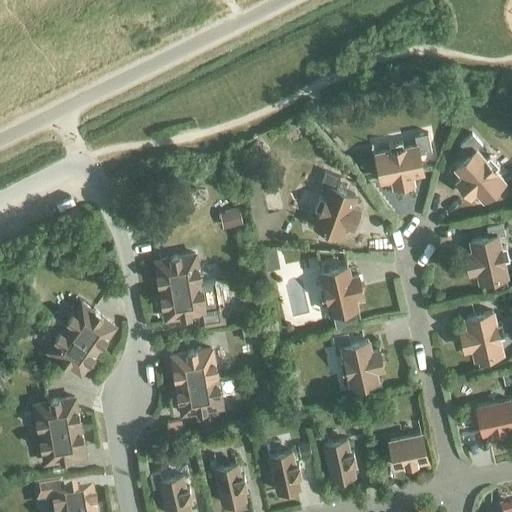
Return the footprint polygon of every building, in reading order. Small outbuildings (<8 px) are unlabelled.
[(423,171),(419,153),(431,151),(428,132),(414,135),(416,145),(403,147),(402,142),(389,144),(390,150),(376,153),(381,179),(392,177),(394,185),(413,182),(411,173),(423,171)] [(485,160),(476,149),(481,144),(472,133),(460,144),(469,154),(456,167),(463,175),(457,181),(469,195),(476,190),(484,199),(504,181),(494,170),(499,166),(490,156),(485,160)] [(256,142),(245,153),(255,163),(266,153),(256,142)] [(355,194),(336,187),(340,176),(325,171),(321,182),(329,186),(325,198),(319,197),(314,209),(320,212),(315,225),(340,234),(344,223),(352,226),(359,208),(351,205),(355,194)] [(240,209),(220,212),(222,228),(242,224),(240,209)] [(500,247),(497,235),(504,233),(502,221),(486,224),(489,235),(471,239),(473,251),(465,253),(469,271),(478,269),(480,281),(506,275),(503,261),(504,261),(509,260),(506,246),(501,247),(500,247)] [(280,267),(275,246),(261,247),(266,271),(280,267)] [(161,289),(200,282),(199,276),(200,276),(198,267),(197,267),(195,253),(180,256),(180,255),(171,256),(171,258),(155,260),(158,274),(157,274),(158,283),(159,283),(161,289)] [(327,299),(331,313),(357,307),(354,295),(362,293),(358,275),(350,276),(347,265),(321,271),(324,285),(318,286),(322,300),(327,299)] [(222,304),(204,307),(203,297),(204,297),(202,288),(201,289),(200,282),(161,289),(162,295),(161,296),(162,305),(163,304),(166,318),(181,315),(181,316),(190,315),(190,314),(197,312),(199,327),(225,323),(222,304)] [(65,326),(97,349),(101,344),(102,344),(107,337),(106,336),(114,325),(102,316),(102,315),(95,310),(94,311),(81,302),(74,313),(73,313),(67,320),(68,321),(65,326)] [(473,346),(476,358),(502,352),(499,338),(504,336),(501,323),(496,324),(495,324),(492,310),(466,316),(469,328),(460,330),(465,348),(473,346)] [(257,333),(255,322),(239,324),(241,336),(257,333)] [(94,354),(97,349),(65,326),(61,331),(60,331),(55,338),(56,339),(48,350),(61,359),(60,360),(67,365),(68,364),(81,373),(89,362),(95,355),(94,354)] [(368,339),(350,343),(347,331),(332,335),(335,346),(342,345),(345,359),(344,359),(339,360),(342,374),(348,373),(351,386),(377,381),(375,369),(383,367),(379,349),(370,350),(368,339)] [(177,384),(216,377),(215,371),(216,370),(215,361),(214,362),(211,348),(196,351),(196,350),(187,351),(187,352),(172,355),(174,368),(173,369),(175,378),(176,377),(177,384)] [(511,373),(511,369),(502,371),(504,383),(511,380),(511,373)] [(216,377),(177,384),(178,390),(177,390),(179,399),(180,399),(182,413),(197,410),(197,411),(206,409),(206,408),(221,406),(219,392),(220,392),(219,383),(217,383),(216,377)] [(40,433),(79,426),(78,419),(80,419),(78,410),(77,410),(74,397),(59,399),(59,398),(50,400),(50,401),(35,404),(37,417),(36,417),(38,426),(39,426),(40,433)] [(504,428),(511,425),(511,412),(509,399),(477,406),(483,432),(494,430),(504,428)] [(375,400),(365,402),(368,415),(378,413),(375,400)] [(181,420),(167,422),(169,434),(182,433),(181,420)] [(79,426),(40,433),(41,439),(40,439),(42,448),(43,448),(45,461),(60,459),(61,460),(70,458),(69,457),(85,454),(82,441),(83,441),(82,432),(81,432),(79,426)] [(416,462),(427,459),(421,433),(389,440),(395,466),(406,464),(416,462)] [(332,478),(354,473),(351,460),(355,459),(353,450),(349,451),(346,438),(324,443),(332,478)] [(309,443),(298,446),(300,455),(311,452),(309,443)] [(269,455),(277,490),(300,485),(297,472),(300,471),(298,462),(295,463),(292,450),(269,455)] [(223,503),(245,498),(242,485),(246,484),(244,475),(240,475),(237,462),(215,468),(223,503)] [(60,466),(53,467),(54,476),(62,475),(60,466)] [(182,474),(160,479),(158,471),(149,473),(153,488),(161,485),(167,511),(177,511),(190,509),(187,496),(191,496),(189,486),(185,487),(182,474)] [(96,511),(95,505),(94,505),(91,491),(76,494),(76,493),(67,494),(67,496),(63,497),(60,484),(36,489),(38,503),(52,500),(54,511),(53,511),(96,511)]
